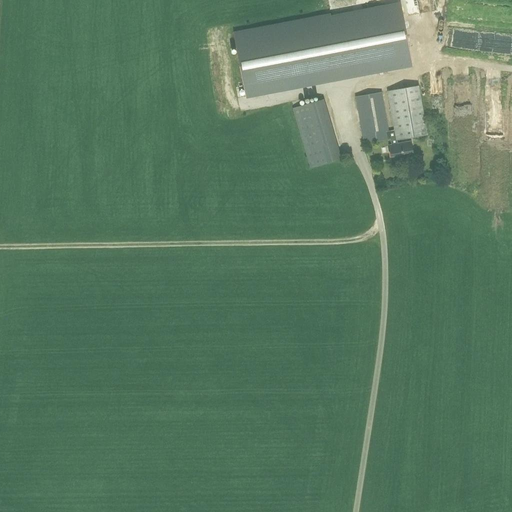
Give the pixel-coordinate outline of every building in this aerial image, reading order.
[(235,34),(246,96),(411,64),(400,5),(331,18),(330,16),(235,34)] [(496,48),(511,49),(511,32),(497,31),(496,48)] [(390,139),(391,145),(398,144),(397,140),(427,135),(418,86),(388,91),(394,130),(388,131),(381,92),(355,97),(364,144),(390,139)] [(300,106),(292,108),(310,167),(341,158),(323,99),(308,104),(306,98),(298,101),(300,106)] [(398,144),(391,145),(389,146),(392,162),(398,161),(399,162),(408,161),(408,160),(414,159),(411,142),(398,144)]
